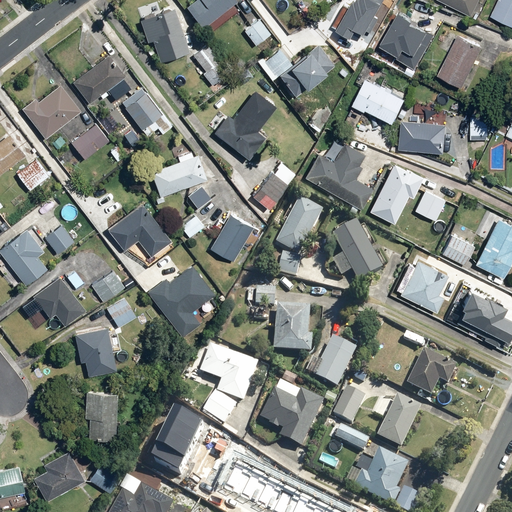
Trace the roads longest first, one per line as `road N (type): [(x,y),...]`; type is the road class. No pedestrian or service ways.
road 1 (unknown): [(368,166),(387,153),(511,211)]
road 2 (unknown): [(0,89),(94,210)]
